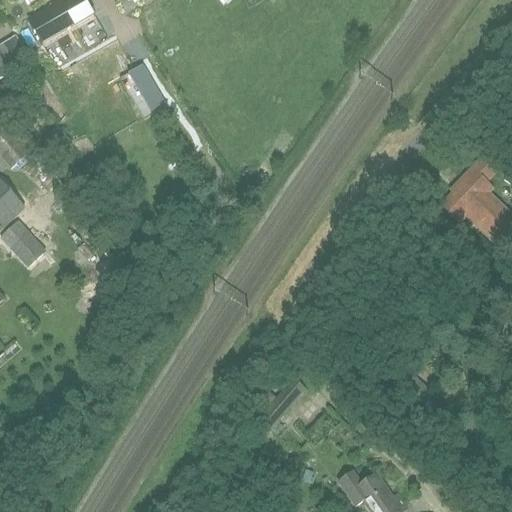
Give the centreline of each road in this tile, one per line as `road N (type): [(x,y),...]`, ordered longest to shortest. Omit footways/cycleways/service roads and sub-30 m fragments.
road 1 (unclassified): [(293,317),(333,242),(511,34)]
road 2 (track): [(435,511),(332,400),(299,345),(293,317)]
